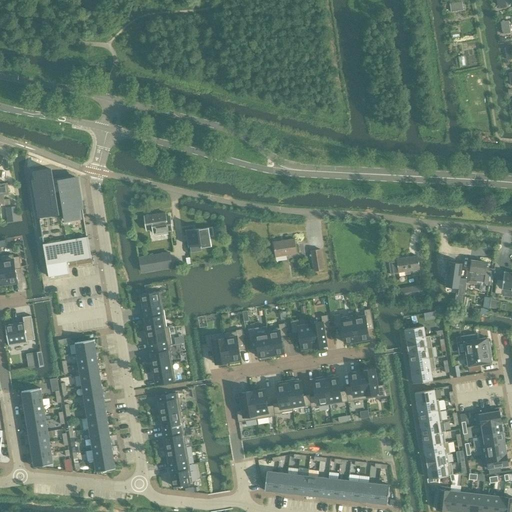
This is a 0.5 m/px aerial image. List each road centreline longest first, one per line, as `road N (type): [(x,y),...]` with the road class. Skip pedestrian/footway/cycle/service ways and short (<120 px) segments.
road 1 (residential): [(511,233),(267,209),(96,171)]
road 2 (residential): [(140,486),(96,171)]
road 3 (residential): [(377,351),(222,376),(242,500)]
road 4 (secondary): [(511,182),(297,171)]
road 5 (secondary): [(297,171),(224,129),(112,99)]
road 6 (secondary): [(105,129),(297,171)]
road 7 (residential): [(21,479),(0,342)]
